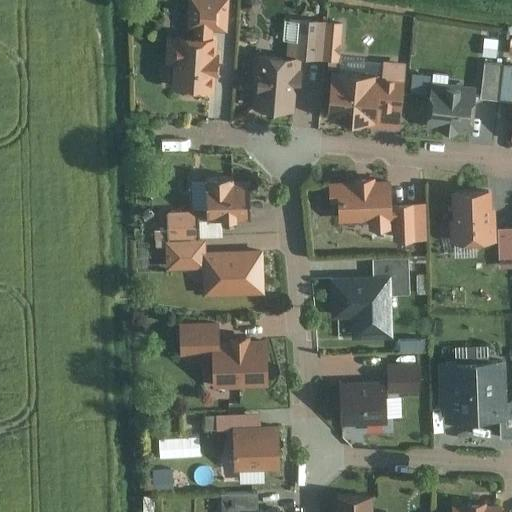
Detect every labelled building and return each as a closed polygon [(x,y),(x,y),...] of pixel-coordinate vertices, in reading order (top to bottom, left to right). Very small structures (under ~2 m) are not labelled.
[(172,28),(171,85),(207,85),(208,33),(225,33),(225,0),(191,0),(191,28),(172,28)] [(337,21),(289,19),(287,57),(298,57),(335,59),(337,21)] [(483,40),(483,52),(495,52),(495,39),(483,40)] [(298,57),(287,57),(258,56),(256,109),(296,110),(298,57)] [(511,63),(483,60),(479,94),(509,97),(511,67),(511,63)] [(395,123),(400,66),(382,65),(381,74),(331,70),(327,118),(395,123)] [(468,131),(472,88),(429,84),(425,127),(468,131)] [(204,211),(246,210),(246,183),(232,183),(232,174),(204,174),(204,211)] [(388,181),(332,182),(333,220),(392,219),(393,238),(422,238),(422,199),(388,200),(388,181)] [(492,190),(451,191),(453,239),(497,237),(498,264),(511,263),(511,224),(494,225),(492,190)] [(195,207),(166,209),(167,235),(196,234),(195,207)] [(204,237),(166,239),(168,267),(203,265),(205,294),(265,290),(262,248),(205,252),(204,237)] [(371,276),(334,277),(336,311),(357,311),(358,332),(391,331),(390,290),(407,289),(406,257),(370,259),(371,276)] [(216,322),(181,324),(182,355),(214,354),(215,384),(265,381),(263,339),(217,342),(216,322)] [(342,380),(344,416),(384,414),(383,391),(421,389),(420,361),(388,363),(389,377),(342,380)] [(499,363),(448,364),(449,414),(500,413),(500,435),(511,434),(511,399),(499,400),(499,363)] [(232,430),(233,466),(275,465),(274,429),(232,430)] [(370,511),(370,494),(333,496),(334,511),(370,511)]
